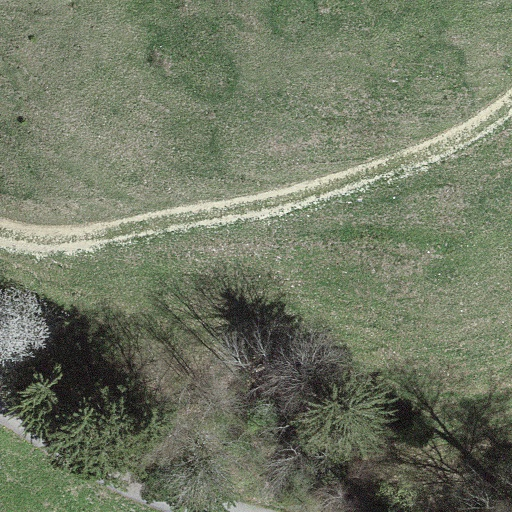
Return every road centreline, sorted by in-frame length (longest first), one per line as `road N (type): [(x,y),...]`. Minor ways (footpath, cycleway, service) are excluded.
road 1 (track): [(0,229),(91,232),(293,194),(452,137),(511,103)]
road 2 (unclassified): [(0,394),(75,453),(213,511)]
